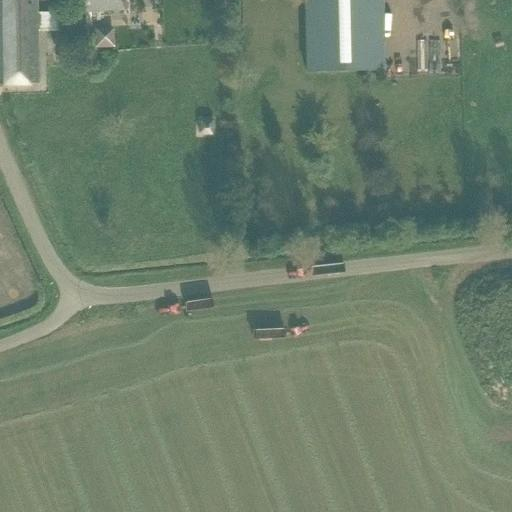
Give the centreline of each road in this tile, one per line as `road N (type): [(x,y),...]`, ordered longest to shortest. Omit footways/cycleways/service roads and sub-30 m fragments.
road 1 (unclassified): [(81,299),(199,293),(511,255)]
road 2 (unclassified): [(81,299),(48,260),(0,148)]
